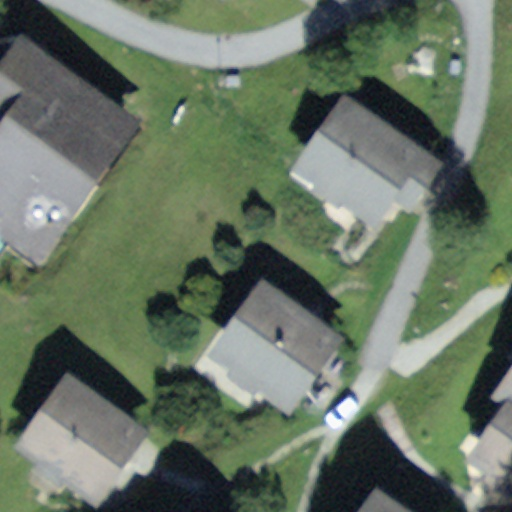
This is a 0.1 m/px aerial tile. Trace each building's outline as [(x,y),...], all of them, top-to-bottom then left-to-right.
[(0,124),(47,61),(17,40),(0,63),(0,124)] [(0,246),(27,266),(132,125),(47,61),(0,124),(0,246)] [(359,97),(306,174),(373,220),(400,180),(426,143),(359,97)] [(223,355),(287,399),(328,339),(264,295),(223,355)] [(39,380),(1,431),(71,482),(90,457),(109,431),(39,380)] [(511,421),(480,465),(511,487),(511,421)]
